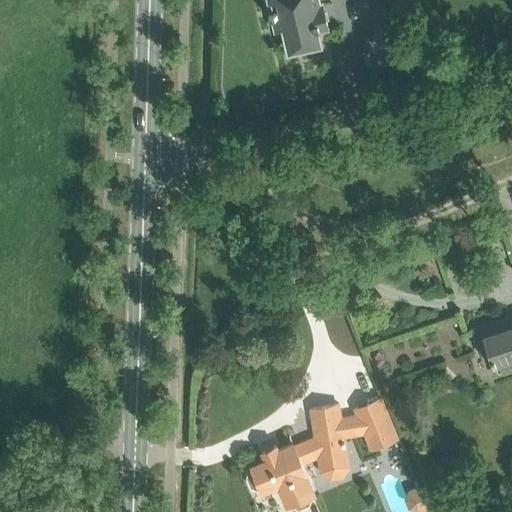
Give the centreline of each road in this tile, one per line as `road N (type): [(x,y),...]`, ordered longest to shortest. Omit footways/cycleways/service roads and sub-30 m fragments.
road 1 (secondary): [(132,511),(145,159)]
road 2 (residential): [(260,144),(303,264),(511,184)]
road 3 (residential): [(511,77),(260,144)]
road 4 (secondary): [(145,159),(149,0)]
